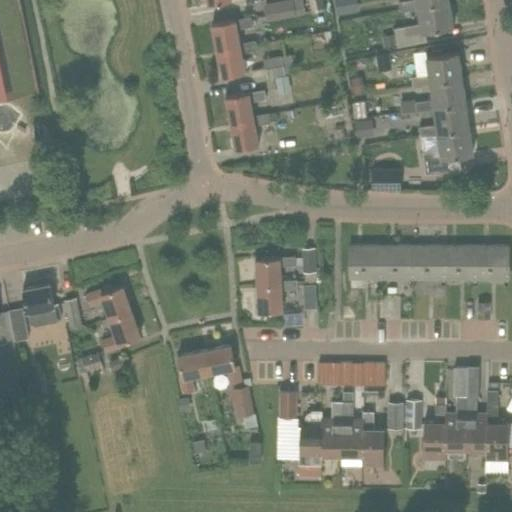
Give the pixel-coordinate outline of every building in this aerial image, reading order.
[(0,0),(0,93),(31,87),(27,67),(23,68),(19,48),(23,47),(15,8),(10,9),(8,0),(0,0)] [(279,0),(264,3),(267,21),(296,15),(296,14),(305,12),(303,0),(279,0)] [(324,6),(322,0),(309,0),(312,9),(324,6)] [(355,0),(335,0),(338,13),(357,10),(355,0)] [(441,0),(417,5),(418,7),(421,23),(394,28),(397,46),(426,41),(424,29),(453,24),(449,0),(441,0)] [(417,5),(441,0),(405,0),(398,1),(400,10),(418,7),(417,5)] [(239,45),(239,42),(236,29),(252,26),(251,16),(213,23),(217,49),(239,45)] [(382,34),(384,47),(396,45),(394,33),(382,34)] [(255,39),(239,42),(239,45),(217,49),(222,75),(244,71),(241,52),(257,49),(255,39)] [(430,81),(462,76),(458,51),(427,55),(429,74),(412,76),(413,86),(431,83),(430,81)] [(294,72),(291,53),(264,57),(267,77),(294,72)] [(359,58),(359,75),(371,75),(370,58),(359,58)] [(465,101),(462,76),(430,81),(431,83),(433,99),(415,101),(416,110),(434,108),(434,105),(465,101)] [(253,118),(253,115),(250,101),(266,98),(264,89),(226,95),(231,122),(253,118)] [(469,126),(465,101),(434,105),(434,108),(437,124),(419,126),(420,135),(438,133),(438,130),(469,126)] [(269,112),(253,115),(253,118),(231,122),(235,148),(258,144),(255,124),(271,121),(269,112)] [(355,119),(357,135),(375,133),(373,117),(355,119)] [(473,152),(469,126),(438,130),(438,133),(440,149),(422,151),(425,173),(460,168),(458,154),(473,152)] [(400,166),(373,166),(373,187),(400,186),(400,166)] [(381,277),(381,244),(350,244),(349,277),(381,277)] [(381,244),(381,277),(413,277),(413,244),(381,244)] [(413,244),(413,277),(445,277),(445,244),(413,244)] [(445,244),(445,277),(476,277),(476,244),(445,244)] [(476,244),(476,277),(508,277),(509,245),(476,244)] [(301,247),(303,280),(317,279),(315,246),(301,247)] [(256,259),(257,284),(281,283),(281,279),(280,265),(296,264),(295,256),(256,259)] [(281,283),(257,284),(258,310),(283,309),(282,289),(298,288),(297,278),(281,279),(281,283)] [(50,282),(22,287),(29,321),(33,323),(60,318),(58,303),(54,303),(50,282)] [(316,306),(315,282),(303,283),(304,306),(316,306)] [(109,317),(131,309),(122,284),(103,291),(102,289),(86,295),(89,304),(103,299),(109,317)] [(64,299),(69,327),(82,325),(77,296),(64,299)] [(477,301),(477,317),(491,317),(490,300),(477,301)] [(23,307),(9,309),(15,340),(29,337),(23,307)] [(0,343),(15,340),(9,309),(0,311),(0,343)] [(140,335),(131,309),(109,317),(116,336),(102,341),(105,350),(120,345),(120,342),(140,335)] [(15,340),(0,343),(0,370),(20,367),(15,340)] [(205,349),(209,371),(228,367),(231,382),(241,380),(238,365),(236,365),(232,343),(205,349)] [(209,371),(205,349),(178,354),(182,376),(180,376),(183,392),(194,390),(191,375),(209,371)] [(102,363),(98,352),(77,359),(81,371),(102,363)] [(125,367),(122,356),(109,360),(113,371),(125,367)] [(329,384),(329,361),(318,361),(318,384),(329,384)] [(329,361),(329,384),(341,384),(341,362),(329,361)] [(341,362),(341,384),(352,384),(352,362),(341,362)] [(352,362),(352,384),(363,384),(363,362),(352,362)] [(363,362),(363,384),(374,384),(374,362),(363,362)] [(385,362),(374,362),(374,384),(385,384),(385,362)] [(466,394),(467,364),(454,365),(453,394),(456,394),(466,394)] [(487,404),(487,411),(477,411),(477,394),(478,394),(479,365),(467,364),(466,394),(467,394),(466,448),(485,449),(485,458),(486,458),(487,411),(487,404)] [(41,379),(26,382),(30,399),(45,396),(41,379)] [(243,414),(245,426),(257,424),(249,384),(232,387),(237,415),(243,414)] [(279,417),(297,417),(297,388),(280,388),(279,417)] [(487,411),(486,458),(509,458),(509,421),(498,421),(498,389),(487,388),(487,404),(487,411)] [(342,454),(362,454),(363,417),(362,417),(353,417),(353,391),(343,390),(343,400),(342,454)] [(456,410),(446,410),(445,448),(446,448),(466,448),(467,394),(466,394),(456,394),(456,410)] [(406,427),(421,427),(422,398),(406,398),(406,427)] [(321,453),(322,453),(342,454),(343,400),(332,400),(331,417),(322,416),(321,453)] [(403,400),(388,400),(387,428),(403,428),(403,400)] [(446,458),(446,448),(445,448),(446,410),(446,404),(435,404),(435,420),(424,420),(423,457),(446,458)] [(322,463),(322,453),(321,453),(322,416),(322,410),(311,410),(311,426),(300,426),(299,463),(322,463)] [(362,410),(362,417),(363,417),(362,454),(361,463),(384,464),(384,428),(374,427),(374,410),(362,410)] [(249,461),(261,462),(261,440),(249,440),(249,461)] [(485,491),(485,483),(477,482),(477,491),(485,491)]
